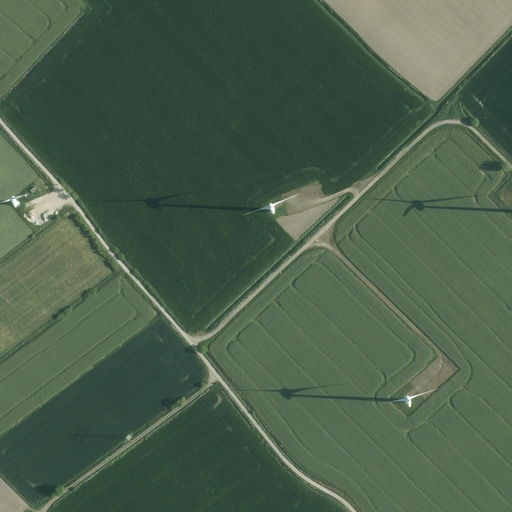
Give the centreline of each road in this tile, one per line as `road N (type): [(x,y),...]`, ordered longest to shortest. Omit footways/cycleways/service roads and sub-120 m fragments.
road 1 (unclassified): [(351,511),(297,473),(0,122)]
road 2 (track): [(187,341),(206,338),(232,317),(426,132),(448,123),(472,126)]
road 3 (track): [(318,233),(452,367),(423,390)]
road 4 (track): [(43,511),(216,378)]
